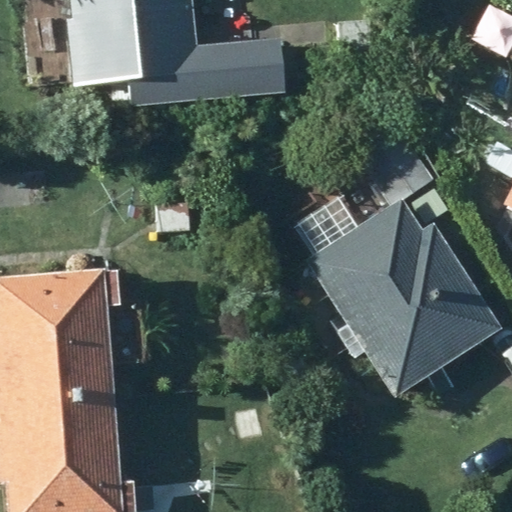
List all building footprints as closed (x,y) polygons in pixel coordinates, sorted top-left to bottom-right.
[(58,0),(67,93),(119,88),(121,109),(278,95),(273,41),(186,49),(181,0),(58,0)] [(360,21),(331,25),(334,53),(364,50),(360,21)] [(511,176),(494,211),(486,233),(511,275),(511,176)] [(296,267),(385,400),(494,328),(425,226),(413,235),(393,204),(296,267)] [(182,206),(151,208),(153,236),(184,234),(182,206)] [(0,283),(0,406),(103,402),(94,277),(0,283)] [(111,511),(103,402),(0,406),(0,511),(111,511)]
